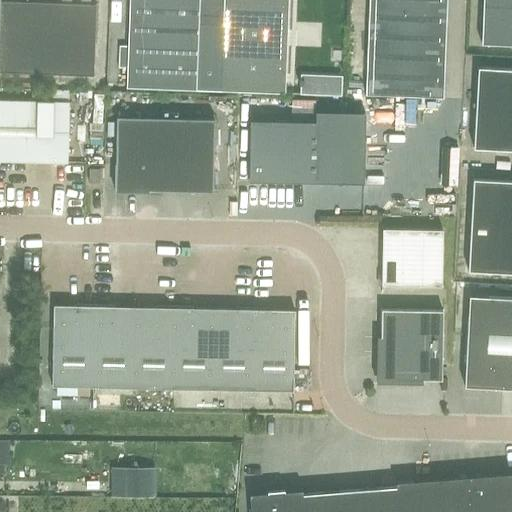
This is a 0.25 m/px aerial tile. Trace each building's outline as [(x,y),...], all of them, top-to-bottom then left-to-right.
[(0,0),(0,72),(94,76),(96,5),(1,2),(0,0)] [(129,0),(127,88),(220,91),(223,0),(129,0)] [(285,93),(288,0),(223,0),(220,91),(285,93)] [(366,0),(362,94),(442,97),(445,0),(366,0)] [(511,0),(483,0),(482,43),(511,44),(511,0)] [(511,69),(476,67),(472,148),(511,149),(511,69)] [(0,161),(67,163),(68,103),(0,101),(0,161)] [(212,192),(214,120),(118,118),(117,192),(149,193),(149,191),(212,192)] [(316,122),(250,121),(249,182),(315,183),(316,122)] [(98,184),(99,169),(89,169),(88,184),(98,184)] [(511,180),(472,179),(467,270),(511,272),(511,180)] [(440,286),(441,230),(381,228),(380,285),(440,286)] [(511,388),(511,298),(470,296),(464,385),(511,388)] [(92,388),(94,306),(53,305),(51,387),(92,388)] [(132,388),(134,306),(94,306),(92,388),(132,388)] [(172,389),(174,307),(134,306),(132,388),(172,389)] [(212,390),(214,308),(174,307),(172,389),(212,390)] [(252,391),(254,309),(214,308),(212,390),(252,391)] [(441,380),(442,309),(380,308),(379,379),(441,380)] [(293,391),(294,309),(254,309),(252,391),(293,391)] [(63,417),(65,430),(85,428),(84,415),(63,417)] [(0,440),(0,463),(8,463),(8,440),(0,440)] [(447,511),(511,511),(511,472),(445,478),(447,511)] [(349,511),(447,511),(445,478),(395,482),(395,486),(348,490),(349,511)] [(302,494),(302,490),(249,494),(250,511),(349,511),(348,490),(302,494)]
